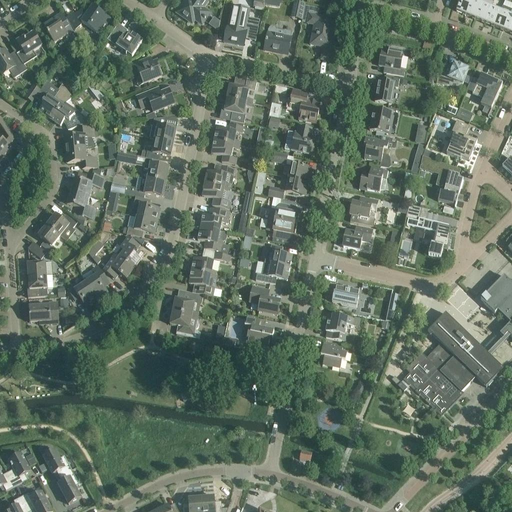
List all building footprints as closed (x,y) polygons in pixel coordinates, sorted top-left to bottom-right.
[(208,13),(202,9),(208,0),(191,0),(191,1),(189,0),(186,0),(179,10),(183,12),(182,14),(187,17),(185,20),(192,24),(195,20),(202,25),(206,19),(204,18),(208,13)] [(255,0),(254,10),(262,12),(264,0),(255,0)] [(460,0),(456,12),(466,16),(472,0),(460,0)] [(473,0),(472,0),(466,16),(475,20),(482,4),(473,0)] [(486,0),(483,0),(482,4),(475,20),(485,23),(491,7),(493,3),(486,0)] [(301,20),(304,4),(294,2),(291,18),(301,20)] [(67,18),(75,31),(81,27),(80,24),(81,23),(98,35),(105,24),(106,25),(111,19),(93,6),(87,14),(82,11),(74,16),(73,14),(67,18)] [(491,7),(485,23),(494,27),(501,11),(491,7)] [(501,11),(494,27),(504,31),(510,15),(511,10),(502,7),(501,11)] [(259,32),(261,19),(248,16),(249,11),(233,8),(229,29),(227,28),(224,43),(243,47),(246,32),(244,32),(245,29),(259,32)] [(68,36),(73,32),(61,14),(51,20),(52,22),(44,27),(45,28),(42,30),(46,37),(48,35),(54,45),(68,36)] [(314,26),(310,45),(324,48),(321,61),(328,62),(336,21),(309,15),(307,24),(314,26)] [(127,31),(118,25),(111,35),(120,41),(116,47),(126,54),(125,55),(126,56),(127,54),(132,58),(143,42),(132,35),(130,38),(125,35),(127,31)] [(272,27),(270,29),(268,31),(266,42),(264,43),(263,48),(265,48),(264,51),(273,53),(273,51),(288,54),(292,32),(284,31),(283,37),(276,35),(277,33),(276,30),(275,28),(272,27)] [(17,56),(20,59),(24,66),(37,58),(33,52),(41,47),(33,35),(25,40),(24,38),(17,43),(23,52),(17,56)] [(422,52),(429,54),(432,44),(425,41),(422,52)] [(382,52),(379,67),(384,68),(383,74),(404,78),(405,72),(400,71),(402,56),(401,56),(397,55),(398,50),(389,49),(388,53),(382,52)] [(0,71),(3,76),(9,71),(15,79),(27,71),(24,66),(20,59),(13,64),(4,51),(0,53),(0,71)] [(71,57),(64,61),(68,66),(74,62),(71,57)] [(147,60),(131,66),(136,79),(140,77),(143,85),(161,78),(158,70),(160,69),(157,63),(153,64),(149,66),(147,60)] [(468,71),(454,65),(452,69),(441,65),(441,64),(440,64),(436,86),(437,86),(437,85),(440,86),(444,86),(447,86),(450,85),(453,84),(456,83),(457,83),(463,85),(468,71)] [(472,79),(467,91),(473,94),(472,95),(484,100),(481,106),(486,109),(485,112),(490,115),(495,102),(503,86),(481,76),(479,82),(472,79)] [(376,95),(375,102),(391,105),(394,88),(398,89),(400,79),(385,77),(384,82),(377,80),(375,89),(377,89),(376,95)] [(228,91),(227,99),(252,104),(253,101),(247,99),(249,90),(255,92),(257,83),(247,81),(235,79),(233,87),(231,86),(229,86),(228,91)] [(45,100),(43,104),(44,105),(39,112),(50,119),(55,112),(58,114),(63,107),(66,104),(71,101),(68,97),(69,96),(61,85),(58,90),(47,83),(38,95),(45,100)] [(25,98),(32,103),(40,91),(34,87),(25,98)] [(276,87),(274,94),(286,96),(287,89),(276,87)] [(154,91),(137,98),(141,110),(151,106),(154,114),(174,105),(169,92),(156,97),(154,91)] [(307,100),(308,94),(293,91),(289,108),(301,111),(298,121),(316,125),(321,102),(307,100)] [(252,104),(227,99),(226,104),(224,112),(234,114),(243,116),(245,107),(251,108),(252,104)] [(442,110),(443,102),(436,100),(434,107),(442,110)] [(234,114),(224,112),(226,104),(222,103),(219,119),(232,121),(234,114)] [(281,105),(272,103),(269,116),(278,118),(281,105)] [(55,112),(50,119),(60,127),(63,123),(66,125),(68,131),(78,127),(87,124),(85,121),(84,117),(77,112),(66,104),(63,107),(58,114),(55,112)] [(455,115),(457,110),(449,107),(447,112),(455,115)] [(371,122),(369,131),(376,132),(376,136),(384,138),(384,134),(390,135),(392,128),(389,127),(391,113),(371,109),(370,117),(372,117),(371,122)] [(150,140),(155,141),(173,144),(176,131),(165,128),(167,118),(154,119),(150,140)] [(270,119),(268,125),(273,126),(277,127),(279,121),(270,119)] [(457,122),(452,133),(455,134),(447,155),(460,161),(461,159),(469,162),(477,143),(465,137),(469,127),(457,122)] [(14,139),(4,123),(1,126),(9,139),(6,143),(0,138),(0,153),(4,157),(12,148),(9,146),(14,139)] [(228,131),(217,128),(214,141),(240,147),(240,143),(234,142),(236,133),(242,134),(243,128),(230,125),(228,131)] [(263,144),(266,128),(260,127),(257,143),(263,144)] [(65,138),(66,151),(86,149),(98,148),(94,138),(95,138),(94,128),(79,130),(79,137),(65,138)] [(286,143),(285,151),(292,152),(311,156),(314,144),(315,138),(311,137),(313,131),(299,128),(297,134),(296,134),(294,144),(286,143)] [(389,143),(365,138),(364,146),(367,146),(364,160),(380,163),(380,168),(388,170),(390,168),(390,159),(388,156),(389,155),(390,152),(389,150),(387,150),(389,143)] [(170,158),(173,144),(155,141),(152,154),(147,153),(146,159),(152,160),(158,162),(159,156),(170,158)] [(211,154),(213,155),(223,157),(222,163),(236,166),(237,159),(231,158),(233,149),(239,150),(240,147),(214,141),(211,154)] [(86,155),(86,149),(66,151),(67,164),(82,163),(82,170),(97,169),(97,159),(92,160),(91,157),(90,156),(89,155),(86,155)] [(148,180),(165,183),(168,169),(151,165),(152,160),(146,159),(118,154),(117,162),(144,168),(143,171),(149,173),(148,180)] [(287,157),(273,154),(271,162),(285,165),(287,157)] [(258,165),(259,157),(252,156),(250,164),(258,165)] [(502,168),(511,177),(511,160),(510,159),(502,168)] [(448,166),(437,162),(435,169),(446,173),(448,166)] [(214,172),(208,171),(205,184),(230,189),(235,170),(215,166),(214,172)] [(291,166),(289,179),(307,183),(310,169),(291,166)] [(371,169),(369,176),(362,174),(359,189),(379,193),(382,180),(386,181),(388,172),(371,169)] [(442,186),(438,202),(453,207),(457,191),(459,192),(459,193),(459,194),(463,180),(458,179),(459,176),(449,173),(445,187),(442,186)] [(410,174),(409,181),(416,183),(417,176),(411,174),(410,174)] [(74,180),(70,192),(90,198),(92,187),(102,190),(105,180),(90,176),(88,184),(74,180)] [(307,183),(289,179),(286,193),(304,197),(307,183)] [(165,183),(148,180),(146,187),(140,186),(139,193),(162,198),(165,183)] [(112,184),(110,193),(124,196),(126,187),(112,184)] [(230,189),(205,184),(202,197),(214,199),(212,207),(230,211),(232,203),(234,194),(230,193),(230,189)] [(256,186),(254,194),(262,196),(264,188),(256,186)] [(269,197),(282,200),(284,192),(270,189),(269,197)] [(87,208),(90,198),(70,192),(67,205),(81,209),(79,217),(93,221),(96,211),(87,208)] [(249,214),(252,193),(245,192),(241,213),(249,214)] [(111,194),(109,201),(118,203),(119,196),(111,194)] [(140,206),(137,218),(157,223),(160,210),(147,207),(148,201),(135,198),(134,204),(140,206)] [(373,228),(374,228),(375,221),(369,219),(370,212),(376,213),(378,202),(360,198),(359,204),(352,203),(349,216),(355,217),(354,224),(373,228)] [(277,211),(274,210),(273,210),(272,210),(272,211),(271,211),(271,212),(270,212),(269,220),(294,225),(296,215),(301,216),(302,210),(279,205),(278,211),(277,211)] [(447,235),(449,226),(420,219),(422,209),(409,206),(405,220),(418,223),(417,228),(437,233),(434,245),(431,245),(428,257),(441,260),(443,248),(447,249),(447,253),(448,253),(450,235),(449,236),(447,235)] [(209,216),(203,215),(200,228),(220,232),(222,223),(228,225),(230,213),(210,209),(209,216)] [(245,235),(248,214),(241,213),(237,234),(245,235)] [(47,226),(60,237),(69,227),(72,230),(76,225),(66,216),(62,221),(56,216),(47,226)] [(154,235),(157,223),(137,218),(134,230),(128,229),(128,230),(124,229),(123,234),(139,238),(141,232),(154,235)] [(269,231),(270,231),(273,232),(272,238),(295,243),(296,236),(292,236),(294,225),(269,220),(267,228),(267,229),(268,229),(268,230),(269,231)] [(60,237),(47,226),(39,237),(45,242),(41,246),(52,255),(56,250),(52,247),(60,237)] [(343,248),(359,252),(361,242),(370,244),(373,231),(356,227),(355,234),(346,232),(343,248)] [(200,228),(198,241),(206,243),(204,250),(216,252),(215,254),(224,255),(228,256),(230,247),(223,246),(224,242),(218,241),(220,232),(200,228)] [(255,230),(247,228),(245,236),(253,237),(255,230)] [(392,233),(389,246),(397,248),(400,234),(392,233)] [(116,255),(120,258),(135,269),(143,258),(136,252),(140,247),(128,239),(116,255)] [(96,240),(87,253),(97,266),(100,261),(95,257),(96,257),(105,246),(104,246),(98,241),(96,240)] [(41,260),(46,254),(33,243),(28,250),(41,260)] [(266,255),(264,264),(271,265),(290,269),(292,257),(281,255),(283,248),(271,246),(269,255),(266,255)] [(229,263),(230,257),(215,254),(214,260),(229,263)] [(135,269),(120,258),(116,263),(112,261),(104,271),(115,280),(119,275),(127,280),(135,269)] [(194,258),(191,271),(217,277),(218,273),(212,272),(214,262),(194,258)] [(28,278),(46,277),(52,276),(51,263),(27,265),(28,278)] [(257,275),(255,282),(275,286),(276,279),(287,281),(290,269),(271,265),(264,264),(262,276),(257,275)] [(99,270),(93,273),(92,271),(82,278),(83,280),(85,284),(97,300),(107,293),(105,290),(110,286),(99,270)] [(189,284),(194,286),(192,294),(203,296),(213,298),(217,277),(191,271),(189,284)] [(29,290),(27,290),(28,299),(42,298),(48,298),(47,290),(53,289),(52,276),(46,277),(28,278),(29,290)] [(506,342),(511,337),(511,338),(511,284),(504,277),(481,301),(495,315),(498,312),(510,324),(500,335),(506,342)] [(86,308),(97,300),(85,284),(75,290),(73,287),(67,291),(74,300),(78,297),(86,308)] [(353,290),(353,289),(343,287),(343,288),(336,286),(335,292),(334,292),(332,303),(356,308),(359,297),(358,297),(359,291),(353,290)] [(269,292),(253,288),(250,303),(260,305),(259,313),(277,317),(280,303),(267,300),(269,292)] [(65,297),(65,290),(57,290),(58,298),(65,297)] [(201,305),(203,296),(192,294),(190,293),(188,302),(175,299),(173,313),(198,318),(199,314),(193,313),(195,304),(201,305)] [(402,297),(400,297),(392,295),(391,295),(386,322),(389,323),(391,323),(402,297)] [(30,324),(39,323),(40,326),(59,325),(58,304),(49,304),(49,307),(29,308),(30,324)] [(68,311),(71,317),(77,313),(73,307),(68,311)] [(176,336),(199,341),(201,334),(195,331),(197,330),(198,328),(199,325),(198,323),(197,321),(198,318),(173,313),(170,326),(178,327),(176,336)] [(328,321),(326,332),(333,334),(331,340),(345,343),(347,336),(344,335),(345,332),(346,332),(347,330),(345,330),(346,325),(360,328),(361,320),(355,319),(354,320),(332,315),(331,321),(328,321)] [(475,343),(475,342),(449,317),(448,318),(446,315),(428,333),(428,334),(428,335),(428,336),(429,337),(430,337),(431,337),(432,337),(441,345),(427,359),(422,354),(406,371),(410,375),(403,381),(409,387),(411,386),(417,391),(415,393),(419,397),(421,395),(426,400),(425,402),(429,406),(431,404),(436,410),(435,411),(441,418),(464,395),(462,393),(476,379),(486,388),(503,371),(492,360),(491,361),(487,356),(488,356),(475,343)] [(247,340),(246,345),(255,347),(256,343),(268,346),(270,338),(272,339),(274,332),(259,329),(261,321),(246,318),(245,326),(243,339),(247,340)] [(225,339),(227,328),(218,327),(216,338),(225,339)] [(343,347),(329,344),(324,343),(323,343),(324,344),(323,349),(322,349),(321,357),(324,358),(322,366),(340,370),(342,361),(345,362),(347,354),(342,353),(343,347)] [(392,381),(404,393),(407,389),(395,378),(392,381)] [(358,385),(354,394),(359,396),(362,397),(367,386),(366,386),(363,384),(361,384),(358,385)] [(185,398),(196,395),(194,388),(183,392),(185,398)] [(234,442),(244,443),(244,435),(234,435),(234,442)] [(57,473),(59,478),(72,471),(64,457),(60,460),(56,451),(43,458),(52,475),(57,473)] [(301,452),(301,454),(299,461),(310,463),(312,454),(301,452)] [(14,471),(7,474),(15,489),(16,488),(28,481),(25,475),(28,473),(30,472),(28,468),(21,455),(9,462),(14,471)] [(45,464),(39,467),(43,474),(48,471),(45,464)] [(72,471),(59,478),(62,483),(58,486),(69,506),(81,499),(75,488),(79,486),(72,471)] [(0,472),(0,488),(3,487),(6,492),(3,494),(3,495),(15,489),(7,474),(2,477),(1,474),(0,472)] [(25,492),(21,486),(16,489),(20,495),(25,492)] [(28,494),(21,498),(28,511),(33,511),(35,511),(51,511),(49,507),(50,506),(46,499),(45,500),(43,497),(42,494),(39,489),(29,495),(28,494)] [(28,511),(21,498),(13,502),(16,508),(7,511),(28,511)] [(214,498),(201,499),(202,511),(221,511),(222,508),(215,509),(214,498)] [(202,511),(201,499),(189,500),(190,511),(183,511),(202,511)]
